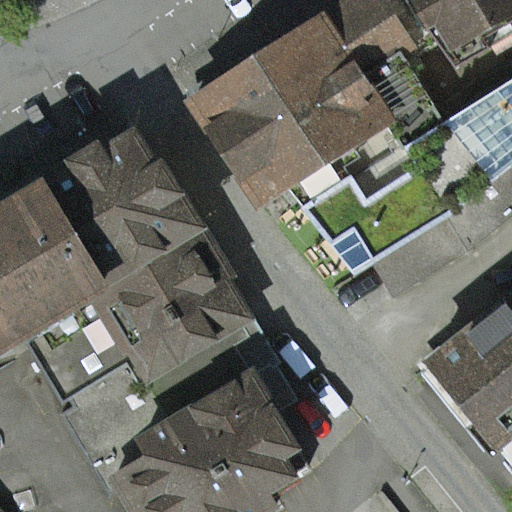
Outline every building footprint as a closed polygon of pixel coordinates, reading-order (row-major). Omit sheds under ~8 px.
[(406,0),(350,0),(191,102),(264,207),(289,190),(305,209),(442,124),(438,116),(400,55),(410,48),(415,54),(436,41),(406,0)] [(511,0),(406,0),(436,41),(456,71),(490,50),(486,38),(511,23),(511,0)] [(511,57),(449,104),(452,107),(438,116),(442,124),(305,209),(329,240),(357,274),(382,258),(403,291),(471,251),(511,217),(511,57)] [(170,194),(134,135),(46,187),(105,285),(198,229),(175,191),(170,194)] [(0,347),(33,328),(105,285),(46,187),(0,214),(0,347)] [(198,229),(105,285),(33,328),(38,337),(26,344),(63,405),(138,360),(149,378),(251,317),(198,229)] [(511,301),(431,367),(488,437),(511,466),(511,301)] [(251,317),(149,378),(138,360),(63,405),(58,408),(105,487),(116,479),(136,511),(268,511),(276,507),(267,492),(310,467),(274,408),(291,398),(249,329),(256,325),(251,317)]
